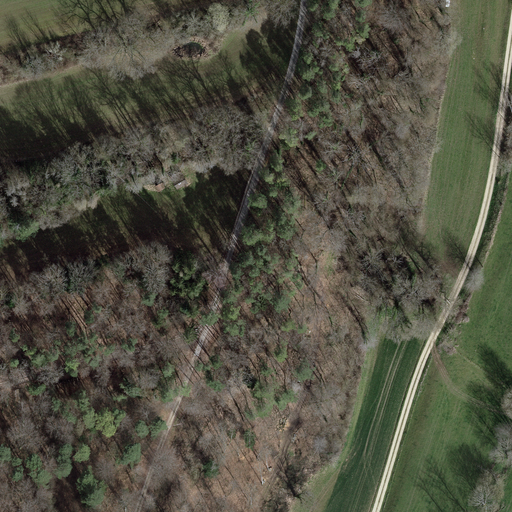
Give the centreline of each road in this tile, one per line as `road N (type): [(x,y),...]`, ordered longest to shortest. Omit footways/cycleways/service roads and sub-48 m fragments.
road 1 (track): [(137,511),(284,98),(302,0)]
road 2 (track): [(511,35),(484,210),(422,354),(377,511)]
road 3 (track): [(202,336),(0,385)]
